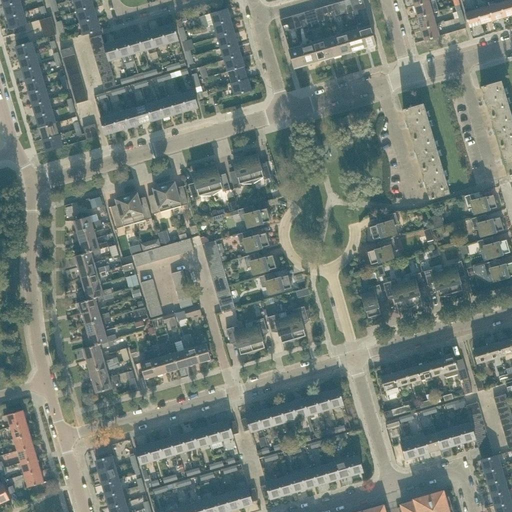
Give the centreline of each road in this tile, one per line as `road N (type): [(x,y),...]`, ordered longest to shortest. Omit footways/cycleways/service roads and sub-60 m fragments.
road 1 (residential): [(66,438),(356,360)]
road 2 (residential): [(31,184),(288,110)]
road 3 (residential): [(48,382),(31,289),(31,184)]
road 4 (residential): [(356,360),(511,315)]
road 5 (residential): [(391,484),(356,360)]
road 6 (residential): [(413,206),(376,83)]
road 7 (residential): [(490,182),(452,61)]
road 8 (residential): [(391,484),(461,466),(475,511)]
